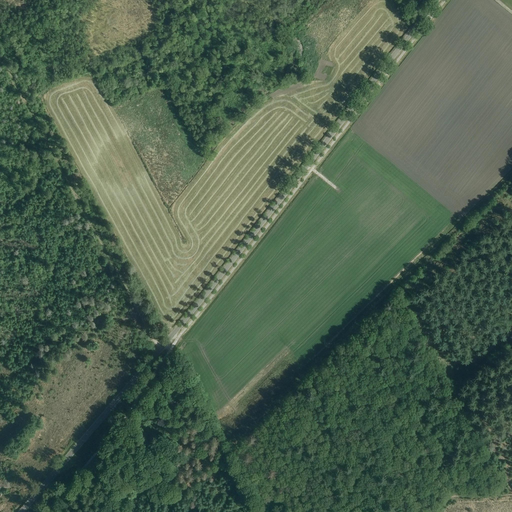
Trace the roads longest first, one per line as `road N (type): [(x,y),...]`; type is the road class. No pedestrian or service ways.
road 1 (tertiary): [(21,511),(437,0)]
road 2 (track): [(226,453),(511,173)]
road 3 (track): [(163,346),(0,62)]
road 4 (track): [(170,349),(258,511)]
